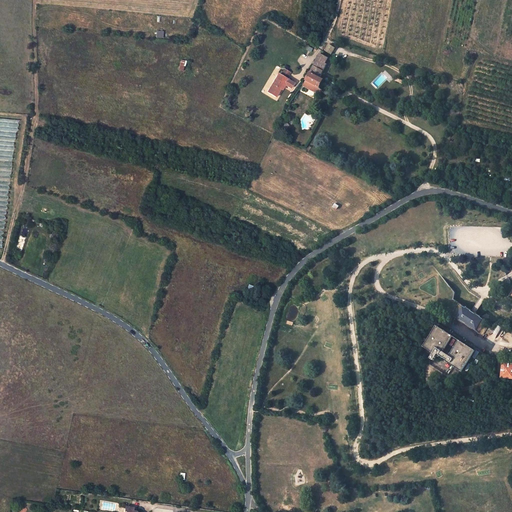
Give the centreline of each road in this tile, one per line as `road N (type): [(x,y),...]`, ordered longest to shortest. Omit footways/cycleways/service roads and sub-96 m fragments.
road 1 (unclassified): [(248,442),(259,361),(293,270),(415,193),(437,190),(511,212)]
road 2 (unclassified): [(0,262),(133,331),(227,451)]
road 3 (track): [(425,191),(436,148),(431,136),(347,94),(326,92)]
